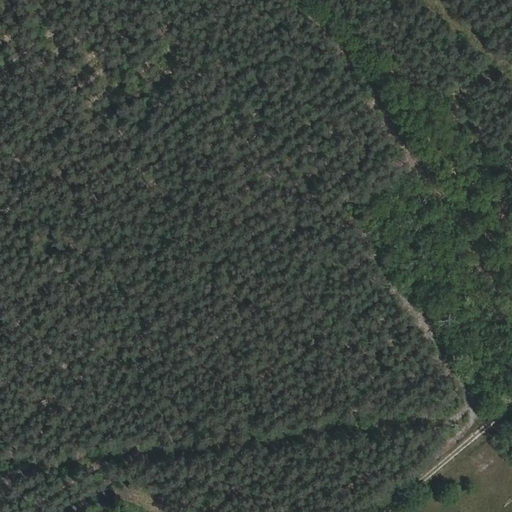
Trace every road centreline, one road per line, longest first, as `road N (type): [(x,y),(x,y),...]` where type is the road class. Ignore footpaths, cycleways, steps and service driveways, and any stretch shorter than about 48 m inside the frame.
road 1 (track): [(511,404),(501,413),(0,469)]
road 2 (track): [(501,413),(382,511)]
